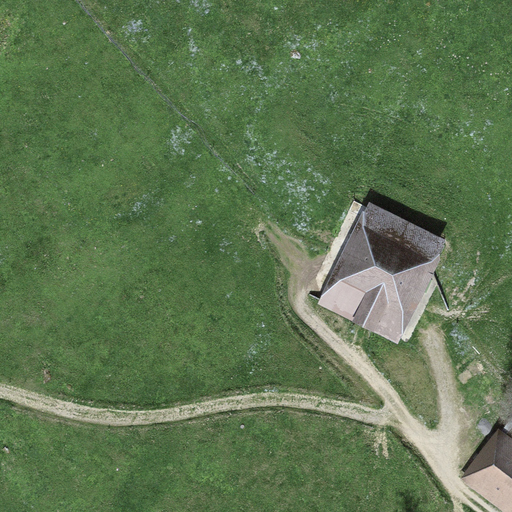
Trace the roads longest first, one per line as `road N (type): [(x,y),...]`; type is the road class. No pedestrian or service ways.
road 1 (track): [(0,392),(149,422),(246,394),(350,401),(407,429)]
road 2 (track): [(298,274),(302,315),(379,390),(434,475),(479,511)]
road 3 (track): [(434,475),(447,430),(423,329)]
